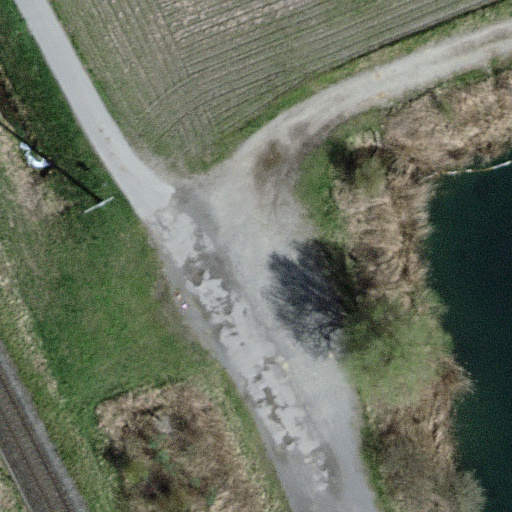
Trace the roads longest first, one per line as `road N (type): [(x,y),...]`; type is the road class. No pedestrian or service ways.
road 1 (track): [(31,0),(105,133),(177,231),(326,511)]
road 2 (track): [(177,231),(296,123),(511,33)]
